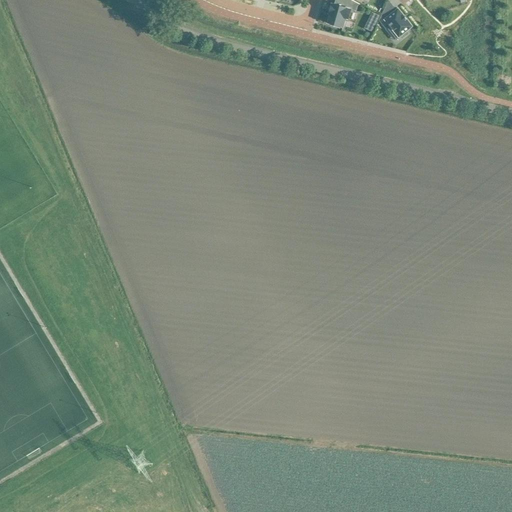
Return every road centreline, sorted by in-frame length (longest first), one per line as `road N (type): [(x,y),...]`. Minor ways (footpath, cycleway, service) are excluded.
road 1 (unclassified): [(135,0),(205,39),(511,112)]
road 2 (residential): [(314,0),(307,25),(210,0)]
